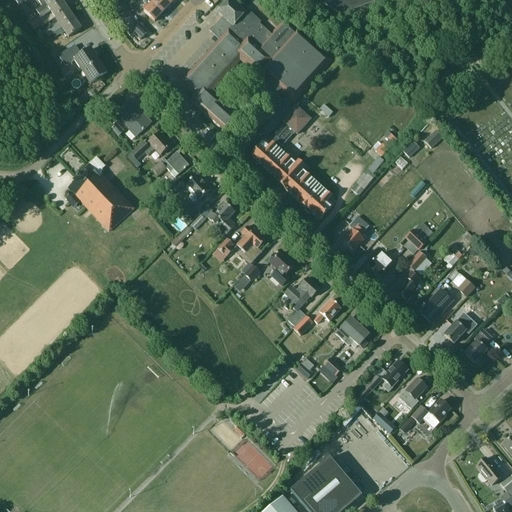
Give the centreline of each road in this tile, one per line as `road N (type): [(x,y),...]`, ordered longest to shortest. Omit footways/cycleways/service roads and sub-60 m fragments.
road 1 (unclassified): [(475,406),(270,221),(130,70)]
road 2 (unclassified): [(0,173),(28,176),(130,70)]
